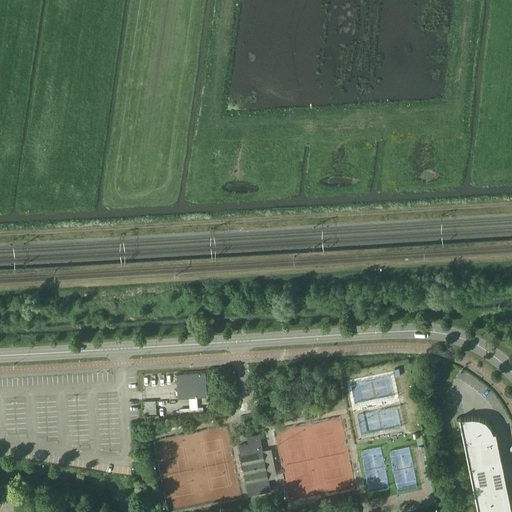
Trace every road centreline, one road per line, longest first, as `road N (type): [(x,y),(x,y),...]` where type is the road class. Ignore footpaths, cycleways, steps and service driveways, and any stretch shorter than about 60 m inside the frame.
road 1 (secondary): [(511,373),(455,336),(406,331),(0,355)]
road 2 (track): [(511,205),(0,234)]
